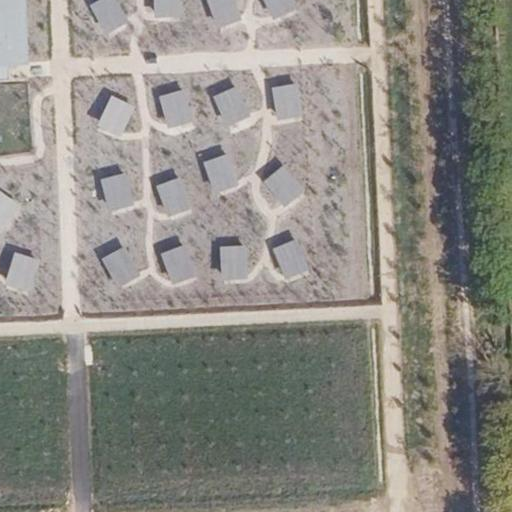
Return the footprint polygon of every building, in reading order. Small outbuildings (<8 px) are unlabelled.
[(0,0),(0,65),(27,64),(24,0),(0,0)] [(119,0),(102,0),(93,3),(101,29),(114,25),(126,21),(119,0)] [(177,0),(154,0),(157,18),(169,16),(179,15),(177,0)] [(234,0),(206,0),(217,25),(230,20),(241,16),(234,0)] [(291,0),(262,0),(275,19),(284,13),(295,5),(291,0)] [(235,85),(214,96),(228,123),(238,117),(249,111),(235,85)] [(299,86),(275,89),(277,116),(291,115),(302,113),(299,86)] [(182,89),(159,96),(168,128),(183,123),(192,121),(182,89)] [(135,108),(113,97),(99,124),(109,130),(120,136),(135,108)] [(231,154),(205,161),(214,193),(230,189),(240,186),(231,154)] [(284,163),(261,184),(282,206),(294,195),(304,185),(284,163)] [(124,175),(101,181),(112,212),(123,208),(134,203),(124,175)] [(180,175),(156,186),(170,216),(181,210),(194,205),(180,175)] [(0,192),(0,229),(4,232),(23,208),(0,192)] [(296,237),(273,250),(287,275),(299,269),(310,263),(296,237)] [(186,242),(160,252),(171,282),(185,276),(198,271),(186,242)] [(245,246),(222,247),(222,275),(235,275),(246,275),(245,246)] [(123,248),(103,260),(120,287),(129,281),(140,274),(123,248)] [(42,261),(14,252),(6,279),(19,283),(34,288),(42,261)]
